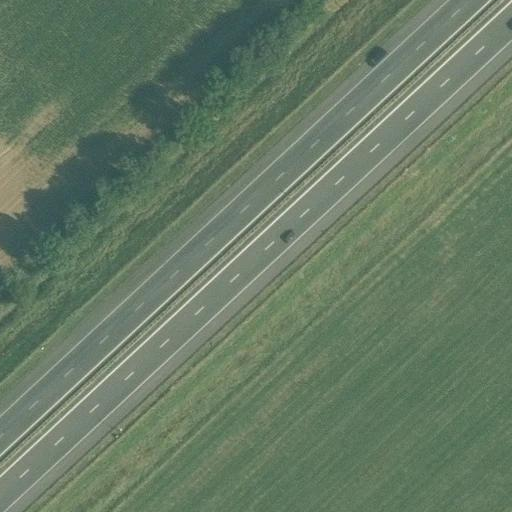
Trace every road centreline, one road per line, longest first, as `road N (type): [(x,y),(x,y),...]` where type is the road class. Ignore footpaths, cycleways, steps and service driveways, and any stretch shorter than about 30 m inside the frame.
road 1 (motorway): [(0,502),(511,24)]
road 2 (motorway): [(472,0),(0,437)]
